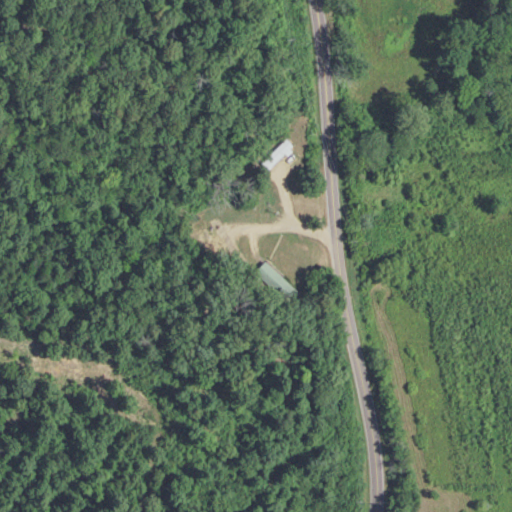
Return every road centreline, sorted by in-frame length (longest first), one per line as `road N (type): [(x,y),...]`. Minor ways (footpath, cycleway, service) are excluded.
road 1 (tertiary): [(377,511),(372,421),(338,252),(318,0)]
road 2 (residential): [(174,227),(337,236)]
